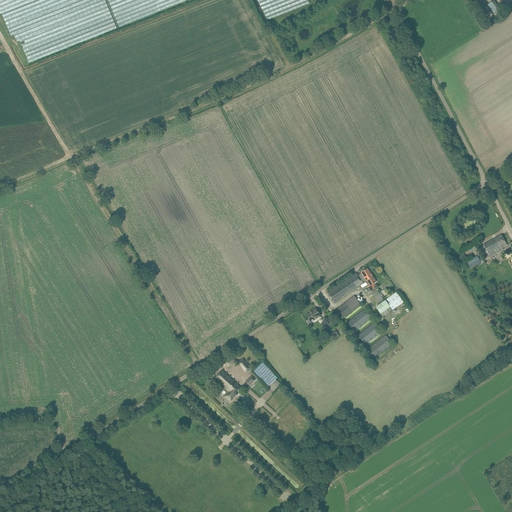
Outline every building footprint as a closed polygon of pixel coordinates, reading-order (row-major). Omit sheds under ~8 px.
[(494,14),(500,10),(494,1),(488,5),(494,14)] [(490,257),(499,252),(503,250),(502,248),(507,245),(501,235),(483,245),(490,257)] [(477,256),(467,262),(470,269),(481,263),(477,256)] [(327,292),(330,296),(334,302),(363,283),(362,282),(366,280),(370,286),(368,287),(371,291),(375,288),(374,287),(375,286),(374,284),(376,282),(367,269),(361,273),(358,276),(356,273),(327,292)] [(372,292),(379,303),(383,300),(376,289),(372,292)] [(393,310),(404,302),(396,292),(386,300),(385,300),(376,307),(383,317),(392,310),(393,310)] [(337,310),(345,319),(361,305),(354,296),(337,310)] [(320,316),(318,313),(315,308),(312,311),(312,312),(306,316),(311,322),(320,316)] [(365,309),(348,322),(355,331),(372,318),(365,309)] [(365,345),(383,331),(375,322),(358,335),(365,345)] [(329,341),(338,335),(336,332),(327,338),(329,341)] [(393,344),(386,335),(369,349),(376,358),(393,344)] [(233,356),(225,362),(229,367),(237,361),(233,356)] [(262,377),(269,385),(277,377),(263,361),(253,370),(261,378),(262,377)] [(226,375),(222,371),(215,378),(222,384),(226,387),(225,388),(229,392),(225,396),(231,401),(236,395),(236,393),(240,388),(226,375)] [(256,380),(251,376),(245,382),(249,386),(256,380)]
